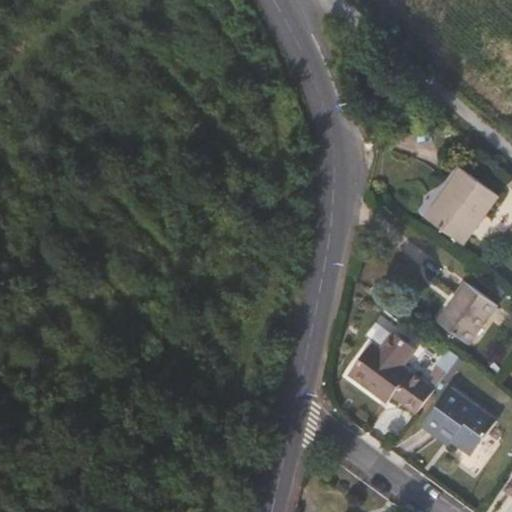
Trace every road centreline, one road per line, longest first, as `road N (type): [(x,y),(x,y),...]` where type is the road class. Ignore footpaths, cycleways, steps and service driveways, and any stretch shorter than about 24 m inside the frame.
road 1 (residential): [(299,411),(342,167),(317,82),(273,0)]
road 2 (residential): [(299,411),(436,511)]
